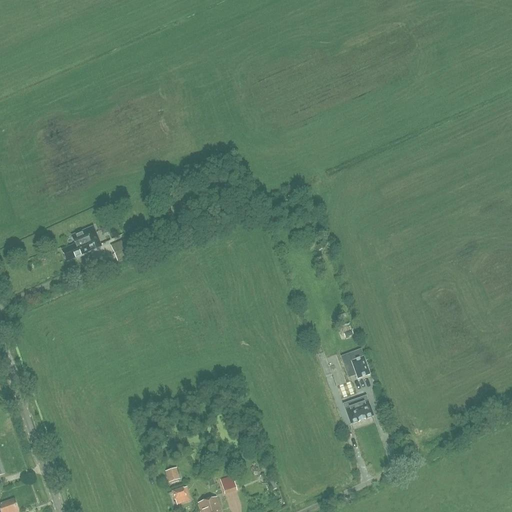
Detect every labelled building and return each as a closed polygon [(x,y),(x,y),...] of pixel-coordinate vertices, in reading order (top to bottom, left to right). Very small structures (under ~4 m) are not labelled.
[(304,188),(287,196),(290,203),(307,195),(304,188)] [(90,253),(89,250),(100,245),(92,227),(71,237),(75,245),(62,251),(67,262),(90,253)] [(118,263),(151,248),(144,232),(111,246),(118,263)] [(351,362),(357,380),(369,375),(363,358),(351,362)] [(337,376),(342,374),(338,364),(333,366),(337,376)] [(343,405),(350,425),(373,417),(366,397),(343,405)] [(178,474),(167,477),(169,483),(171,482),(171,484),(178,482),(177,480),(179,479),(178,474)] [(220,481),(224,495),(237,492),(232,477),(220,481)] [(185,488),(172,492),(175,500),(188,496),(185,488)] [(17,511),(13,499),(0,504),(0,511),(17,511)] [(219,511),(215,499),(199,504),(201,511),(219,511)]
